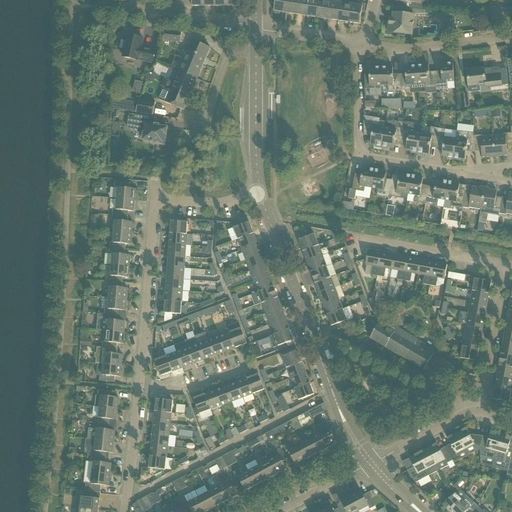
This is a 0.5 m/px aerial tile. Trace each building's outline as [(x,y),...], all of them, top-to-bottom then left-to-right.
[(285,13),(286,0),(275,0),(274,11),(275,12),(274,13),(275,14),(278,14),(280,13),(280,12),(285,13)] [(286,0),(285,13),(295,15),(297,0),(286,0)] [(306,16),(308,0),(297,0),(295,15),(306,16)] [(317,18),(319,0),(308,0),(306,16),(317,18)] [(327,19),(330,2),(330,0),(319,0),(317,18),(327,19)] [(338,21),(341,0),(338,0),(336,0),(336,3),(330,2),(327,19),(338,21)] [(351,5),(351,0),(346,0),(346,1),(341,0),(338,21),(349,23),(351,5)] [(363,4),(358,3),(358,1),(353,0),(351,0),(351,5),(349,23),(360,24),(363,4)] [(397,0),(397,2),(405,3),(404,9),(405,9),(424,11),(425,0),(397,0)] [(413,25),(414,16),(424,17),(424,11),(405,9),(405,15),(395,14),(393,13),(393,19),(389,19),(388,33),(412,35),(413,25)] [(453,34),(455,19),(444,18),(442,33),(453,34)] [(180,43),(182,33),(164,31),(163,41),(180,43)] [(152,63),(156,51),(144,48),(144,49),(141,48),(143,39),(142,39),(142,38),(135,36),(134,37),(128,36),(123,57),(138,61),(138,60),(152,63)] [(197,79),(210,48),(192,40),(179,72),(197,79)] [(441,75),(435,75),(436,88),(436,90),(448,89),(447,82),(454,82),(453,62),(446,62),(446,64),(440,64),(441,75)] [(418,85),(416,64),(410,65),(410,66),(405,67),(405,77),(399,78),(400,91),(412,90),(411,85),(418,85)] [(436,88),(435,75),(429,76),(428,65),(423,65),(423,64),(416,64),(418,85),(424,84),(425,89),(425,92),(427,94),(436,93),(436,90),(436,88)] [(381,86),(381,66),(374,66),(374,68),(369,68),(369,78),(365,78),(365,75),(364,75),(365,90),(375,89),(375,86),(381,86)] [(387,66),(381,66),(381,86),(388,86),(388,91),(400,91),(399,78),(393,78),(393,67),(387,67),(387,66)] [(484,69),(467,71),(469,93),(480,91),(479,85),(485,85),(485,88),(490,87),(508,85),(506,69),(499,69),(499,67),(487,69),(487,71),(484,71),(484,69)] [(184,111),(197,79),(179,72),(171,91),(164,88),(158,100),(184,111)] [(468,94),(466,94),(459,95),(460,110),(469,109),(468,94)] [(153,116),(155,103),(139,100),(138,104),(136,113),(153,116)] [(136,113),(138,104),(120,101),(119,110),(136,113)] [(500,116),(500,109),(475,110),(475,117),(500,116)] [(153,143),(164,145),(166,135),(167,128),(159,126),(159,125),(155,125),(155,126),(151,125),(153,118),(129,115),(127,128),(138,130),(137,132),(144,133),(142,141),(152,142),(152,144),(153,144),(153,143)] [(381,149),(385,128),(378,127),(380,119),(364,116),(363,136),(364,136),(364,133),(372,134),(370,145),(375,146),(375,148),(381,149)] [(401,142),(404,123),(398,122),(397,130),(385,128),(381,149),(388,150),(388,148),(393,149),(395,141),(401,142)] [(416,155),(420,134),(421,129),(413,128),(413,124),(404,123),(401,142),(407,143),(405,151),(410,152),(410,153),(416,155)] [(437,145),(440,129),(433,128),(430,127),(429,133),(428,133),(427,135),(420,134),(416,155),(423,156),(424,154),(429,155),(431,144),(437,144),(437,145)] [(453,160),(457,131),(446,130),(440,129),(437,145),(443,146),(442,157),(447,157),(446,159),(453,160)] [(474,142),(475,142),(474,136),(474,133),(457,131),(453,160),(460,161),(460,159),(465,160),(466,149),(475,150),(474,142)] [(506,140),(511,140),(511,133),(505,134),(505,135),(493,136),(494,158),(499,158),(499,156),(507,156),(506,140)] [(494,158),(493,136),(481,137),(481,135),(474,136),(475,142),(480,142),(482,158),(489,157),(490,158),(494,158)] [(371,189),(375,168),(368,167),(368,169),(363,168),(361,178),(355,177),(356,174),(355,174),(352,190),(350,189),(348,198),(355,200),(356,191),(364,192),(365,187),(371,189)] [(381,169),(375,168),(371,189),(378,190),(377,197),(388,199),(389,197),(391,183),(384,182),(386,172),(381,171),(381,169)] [(391,183),(389,197),(401,199),(407,200),(408,195),(411,174),(405,173),(405,175),(399,174),(399,176),(398,185),(391,183)] [(418,175),(411,174),(408,195),(414,196),(413,203),(425,205),(425,203),(428,190),(421,188),(423,178),(418,177),(418,175)] [(445,201),(448,181),(442,179),(442,181),(436,180),(434,191),(428,190),(425,203),(437,205),(438,200),(444,201),(445,201)] [(455,182),(448,181),(445,201),(444,201),(443,208),(450,209),(450,207),(462,209),(463,208),(462,208),(464,196),(458,195),(460,184),(454,183),(455,182)] [(117,189),(117,199),(135,201),(135,189),(130,189),(130,183),(115,182),(114,188),(117,189)] [(481,210),(485,188),(480,187),(480,188),(472,187),(471,193),(465,192),(464,196),(462,208),(463,208),(469,209),(469,208),(481,210)] [(489,189),(485,188),(481,210),(479,222),(486,223),(488,215),(499,217),(499,214),(500,208),(502,198),(496,197),(497,191),(489,190),(489,189)] [(502,199),(499,214),(505,215),(506,214),(511,214),(511,193),(509,193),(508,200),(502,199)] [(134,212),(135,201),(117,199),(116,210),(113,210),(112,216),(128,217),(128,211),(134,212)] [(127,222),(128,217),(112,216),(112,221),(115,222),(114,232),(132,234),(133,222),(127,222)] [(187,234),(187,223),(171,221),(170,233),(187,234)] [(249,222),(239,226),(233,228),(237,239),(253,233),(249,222)] [(131,245),(132,234),(114,232),(113,243),(110,243),(110,249),(125,250),(125,245),(131,245)] [(186,246),(187,234),(170,233),(169,244),(186,246)] [(257,244),(253,233),(237,239),(241,250),(257,244)] [(318,245),(314,234),(299,240),(303,251),(318,245)] [(185,257),(186,246),(169,244),(168,256),(185,257)] [(261,255),(257,244),(241,250),(246,261),(261,255)] [(322,256),(318,245),(303,251),(307,262),(322,256)] [(125,255),(125,250),(110,249),(109,255),(112,255),(111,265),(129,267),(130,256),(125,255)] [(377,276),(381,253),(368,250),(366,265),(372,266),(371,275),(377,276)] [(392,270),(395,255),(381,253),(377,276),(384,278),(386,269),(392,270)] [(265,265),(261,255),(246,261),(250,271),(265,265)] [(403,281),(408,257),(395,255),(392,270),(398,271),(397,280),(403,281)] [(184,269),(185,257),(168,256),(167,267),(184,269)] [(326,267),(322,256),(307,262),(311,273),(326,267)] [(418,275),(421,260),(408,257),(403,281),(410,282),(412,274),(418,275)] [(430,286),(434,262),(421,260),(418,275),(424,276),(423,285),(430,286)] [(436,287),(438,278),(444,279),(447,264),(434,262),(430,286),(436,287)] [(128,278),(129,267),(111,265),(110,276),(107,276),(107,282),(122,283),(123,278),(128,278)] [(269,276),(265,265),(250,271),(254,282),(269,276)] [(183,280),(184,269),(167,267),(167,279),(183,280)] [(330,278),(326,267),(311,273),(315,283),(330,278)] [(273,287),(269,276),(254,282),(258,293),(273,287)] [(335,288),(330,278),(315,283),(319,294),(335,288)] [(182,292),(183,280),(167,279),(166,290),(182,292)] [(491,282),(475,279),(474,279),(472,290),(489,293),(491,282)] [(122,288),(122,283),(107,282),(107,288),(109,288),(109,298),(127,300),(127,289),(122,288)] [(277,298),(273,287),(258,293),(262,304),(277,298)] [(339,299),(335,288),(319,294),(323,305),(339,299)] [(182,303),(182,292),(166,290),(165,302),(182,303)] [(487,305),(489,293),(472,290),(470,302),(487,305)] [(102,298),(101,309),(105,309),(104,315),(120,316),(120,311),(126,311),(127,300),(109,298),(102,298)] [(281,308),(277,298),(262,304),(266,314),(281,308)] [(343,310),(339,299),(323,305),(327,316),(343,310)] [(242,310),(238,300),(234,302),(238,312),(242,310)] [(181,315),(182,303),(165,302),(164,313),(181,315)] [(485,316),(487,305),(470,302),(468,313),(485,316)] [(286,319),(281,308),(266,314),(270,325),(286,319)] [(347,321),(343,311),(343,310),(327,316),(331,327),(347,321)] [(483,328),(485,316),(468,313),(466,325),(483,328)] [(97,330),(97,331),(106,332),(124,333),(125,322),(119,321),(120,316),(104,315),(98,314),(97,320),(99,320),(98,331),(97,331),(97,330)] [(290,330),(286,319),(270,325),(274,336),(290,330)] [(424,370),(433,355),(414,344),(417,340),(397,327),(394,332),(379,323),(376,327),(370,338),(424,370)] [(481,339),(483,328),(466,325),(464,336),(481,339)] [(247,344),(243,335),(241,328),(230,333),(236,348),(247,344)] [(294,341),(290,330),(274,336),(269,338),(273,348),(294,341)] [(511,344),(511,332),(505,331),(503,343),(511,344)] [(123,344),(124,333),(106,332),(105,342),(102,342),(102,348),(117,349),(118,344),(123,344)] [(236,348),(230,333),(219,337),(225,352),(236,348)] [(479,350),(481,339),(464,336),(462,347),(479,350)] [(225,352),(219,337),(209,341),(215,356),(225,352)] [(209,341),(198,345),(204,360),(215,356),(209,341)] [(257,342),(254,343),(250,344),(256,359),(262,357),(257,342)] [(511,356),(511,344),(503,343),(501,354),(511,356)] [(198,345),(187,349),(193,364),(204,360),(198,345)] [(477,362),(479,350),(462,347),(460,359),(477,362)] [(96,359),(95,364),(97,364),(103,364),(103,365),(121,366),(122,355),(117,354),(117,349),(102,348),(97,348),(96,353),(98,354),(97,358),(96,359)] [(193,364),(187,349),(176,353),(182,368),(193,364)] [(298,351),(282,357),(286,368),(302,362),(298,351)] [(182,368),(176,353),(165,357),(171,373),(182,368)] [(511,367),(511,356),(501,354),(499,365),(511,367)] [(171,373),(165,357),(155,361),(161,377),(171,373)] [(441,358),(435,368),(443,373),(444,371),(447,373),(449,370),(446,368),(449,363),(441,358)] [(306,373),(302,362),(286,368),(290,379),(306,373)] [(120,377),(121,366),(103,365),(103,364),(97,364),(96,375),(99,376),(99,381),(114,383),(115,377),(120,377)] [(511,379),(511,367),(499,365),(497,377),(511,379)] [(310,384),(306,373),(290,379),(294,390),(310,384)] [(258,374),(248,378),(253,394),(264,390),(258,374)] [(511,391),(511,386),(511,379),(497,377),(495,388),(511,391)] [(253,394),(248,378),(237,383),(243,398),(253,394)] [(243,398),(237,383),(226,387),(232,402),(243,398)] [(314,395),(310,384),(294,390),(298,401),(314,395)] [(232,402),(226,387),(215,391),(221,406),(232,402)] [(509,402),(511,391),(495,388),(493,400),(509,402)] [(96,395),(95,407),(100,407),(117,409),(119,398),(113,397),(114,392),(99,390),(98,396),(96,395)] [(221,406),(215,391),(204,395),(210,410),(221,406)] [(210,410),(204,395),(193,399),(199,415),(210,410)] [(173,401),(158,400),(156,399),(155,411),(172,413),(173,401)] [(116,421),(117,409),(100,407),(98,418),(95,418),(95,423),(110,425),(111,420),(116,421)] [(316,417),(312,410),(307,412),(309,417),(311,419),(316,417)] [(170,424),(172,413),(155,411),(154,422),(170,424)] [(312,423),(311,419),(309,417),(307,412),(302,415),(307,425),(312,423)] [(302,427),(297,418),(292,420),(297,429),(302,427)] [(169,436),(170,424),(154,422),(152,434),(169,436)] [(337,443),(326,422),(315,428),(318,434),(326,449),(337,443)] [(109,430),(110,425),(95,423),(94,429),(90,429),(89,428),(87,439),(90,439),(90,440),(114,442),(115,431),(109,430)] [(286,434),(284,430),(289,428),(287,423),(277,428),(281,437),(286,434)] [(466,429),(457,434),(465,450),(475,445),(480,447),(483,436),(469,435),(466,429)] [(272,431),(265,435),(270,443),(275,451),(281,448),(276,440),(272,431)] [(496,452),(501,435),(491,432),(489,438),(483,436),(480,447),(480,456),(495,460),(496,452)] [(168,447),(169,436),(152,434),(151,445),(168,447)] [(326,449),(318,434),(308,439),(316,454),(326,449)] [(465,450),(457,434),(447,439),(451,445),(445,447),(452,461),(458,458),(456,454),(465,450)] [(511,457),(511,456),(511,444),(509,444),(511,438),(501,435),(496,452),(495,460),(503,462),(503,464),(509,466),(511,457)] [(316,454),(308,439),(298,445),(306,460),(316,454)] [(112,454),(114,442),(90,440),(88,450),(85,450),(84,456),(91,456),(106,458),(107,453),(112,454)] [(306,460),(298,445),(292,448),(290,444),(283,447),(286,452),(288,451),(295,465),(306,460)] [(452,461),(445,447),(440,450),(437,444),(428,449),(436,465),(439,471),(448,466),(447,464),(452,461)] [(166,459),(168,447),(151,445),(150,457),(166,459)] [(283,462),(287,460),(281,448),(275,451),(266,456),(276,475),(287,470),(283,462)] [(436,465),(428,449),(418,454),(427,470),(436,465)] [(427,470),(418,454),(409,459),(414,467),(407,471),(410,478),(416,483),(429,476),(426,470),(427,470)] [(106,464),(106,458),(91,456),(90,462),(93,463),(92,473),(110,475),(111,464),(106,464)] [(276,475),(266,456),(256,461),(259,466),(266,480),(276,475)] [(165,470),(166,459),(150,457),(148,468),(165,470)] [(217,466),(214,461),(207,465),(207,466),(209,470),(217,466)] [(266,480),(259,466),(248,472),(256,486),(266,480)] [(256,486),(248,472),(243,474),(241,469),(233,473),(236,478),(238,477),(245,491),(256,486)] [(109,487),(110,475),(92,473),(91,484),(85,483),(85,491),(100,493),(101,486),(109,487)] [(238,487),(233,479),(218,487),(226,501),(236,496),(233,490),(238,487)] [(443,496),(451,489),(447,484),(439,492),(443,496)] [(450,511),(463,500),(466,495),(455,484),(451,489),(443,496),(447,501),(442,506),(448,511),(450,511)] [(226,501),(218,487),(208,492),(216,507),(226,501)] [(81,497),(80,509),(98,511),(99,499),(100,493),(85,491),(84,497),(81,497)] [(157,492),(153,495),(158,503),(162,501),(159,496),(157,491),(157,492)] [(205,511),(195,491),(184,497),(188,503),(192,511),(205,511)] [(360,491),(350,496),(359,511),(368,507),(369,510),(375,507),(368,494),(368,493),(363,496),(360,491)] [(208,492),(198,497),(205,511),(216,507),(208,492)] [(358,511),(350,496),(340,501),(343,506),(338,509),(340,511),(358,511)] [(463,500),(450,511),(473,511),(478,507),(474,503),(473,504),(465,496),(463,500)] [(152,507),(147,497),(141,500),(141,501),(137,503),(139,506),(141,511),(144,511),(153,507),(152,507)] [(186,511),(183,504),(181,500),(172,505),(175,510),(170,511),(186,511)]
